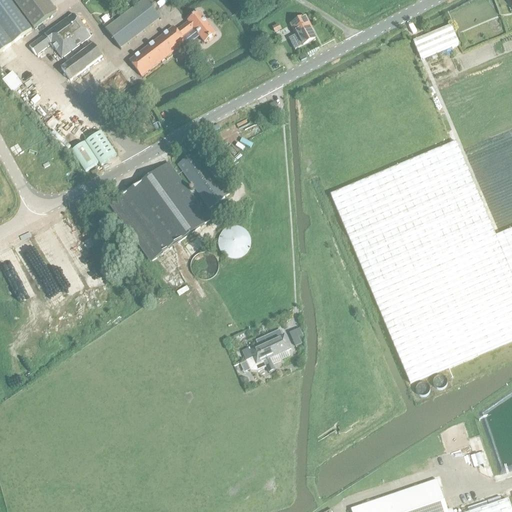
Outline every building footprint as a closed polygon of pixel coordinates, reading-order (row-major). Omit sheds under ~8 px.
[(9,0),(0,0),(0,54),(32,31),(9,0)] [(47,0),(12,0),(34,29),(57,13),(47,0)] [(139,2),(138,0),(119,0),(120,5),(130,9),(139,2)] [(121,51),(161,20),(146,1),(106,32),(121,51)] [(174,27),(129,62),(141,78),(166,59),(186,44),(182,39),(193,30),(205,44),(216,36),(199,13),(188,22),(190,24),(185,28),(178,33),(174,27)] [(62,59),(91,38),(74,15),(30,48),(36,56),(51,45),(62,59)] [(296,36),(289,40),(295,50),(302,47),(315,40),(309,28),(311,27),(306,17),(291,25),(296,36)] [(413,42),(421,61),(459,45),(451,27),(413,42)] [(71,82),(103,58),(93,46),(62,70),(71,82)] [(280,114),(275,103),(270,106),(275,117),(280,114)] [(117,156),(101,133),(86,143),(101,166),(117,156)] [(455,142),(330,195),(371,290),(410,385),(453,367),(511,341),(511,230),(496,237),(455,142)] [(72,152),(83,168),(86,173),(99,164),(85,143),(72,152)] [(209,209),(213,207),(231,194),(200,150),(178,166),(209,209)] [(169,164),(111,205),(152,262),(210,221),(169,164)] [(250,243),(250,239),(249,236),(248,234),(246,232),(244,230),(241,228),(239,227),(235,226),(232,226),(228,227),(226,229),(223,231),(220,234),(219,236),(218,239),(218,242),(218,245),(219,248),(220,251),(222,254),(224,256),(227,257),(230,259),(233,259),(236,259),(240,258),(243,257),(245,254),(247,252),(249,249),(250,246),(250,243)] [(219,268),(219,265),(218,263),(217,260),(215,258),(211,255),(209,254),(206,254),(203,254),(200,255),(197,256),(195,258),(194,260),(192,263),(191,266),(191,268),(192,271),(192,274),(193,276),(195,278),(197,279),(200,281),(204,282),(206,282),(210,281),(211,280),(214,278),(216,276),(218,274),(219,271),(219,268)] [(289,334),(296,348),(303,344),(300,338),(303,336),(300,328),(289,334)] [(249,349),(242,352),(246,362),(247,361),(251,371),(258,372),(266,368),(269,374),(275,370),(273,365),(278,363),(282,361),(279,355),(291,350),(287,343),(284,336),(283,337),(280,331),(270,335),(271,339),(268,340),(266,337),(257,341),(260,347),(250,351),(249,349)] [(351,510),(351,511),(511,511),(508,501),(475,511),(447,511),(447,510),(437,481),(351,510)]
